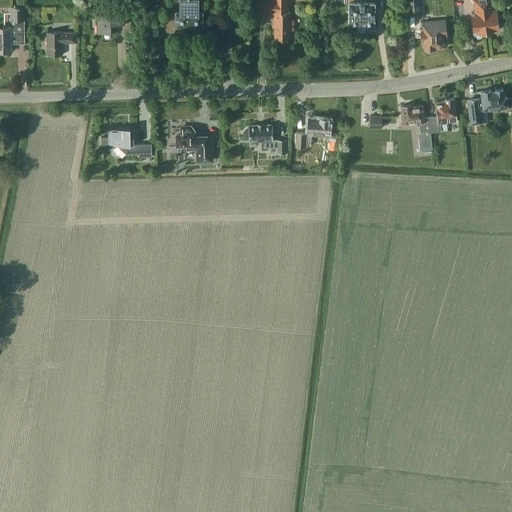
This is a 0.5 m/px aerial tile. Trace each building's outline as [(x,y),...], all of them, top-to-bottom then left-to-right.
[(202,25),(202,11),(198,11),(197,0),(178,0),(179,11),(175,11),(175,25),(202,25)] [(266,13),(273,13),(273,26),(275,26),(275,38),(290,38),(290,29),(294,29),(293,20),(289,20),(289,12),(287,12),(286,0),(258,0),(259,12),(266,12),(266,13)] [(408,0),(409,13),(419,13),(418,0),(408,0)] [(497,23),(502,22),(501,14),(496,15),(496,9),(491,9),(490,0),(472,0),(474,14),(470,14),(473,36),(474,36),(475,37),(477,38),(478,38),(481,37),(481,36),(489,35),(488,31),(498,30),(497,23)] [(373,28),(374,3),(348,2),(348,27),(373,28)] [(0,26),(0,51),(11,51),(11,43),(25,43),(24,5),(10,6),(10,8),(8,11),(10,12),(11,26),(0,26)] [(110,24),(124,24),(123,9),(109,9),(109,14),(96,14),(96,34),(110,34),(110,24)] [(443,34),(445,34),(444,20),(422,21),(422,29),(419,29),(420,39),(423,39),(424,49),(425,48),(427,51),(430,50),(432,48),(444,47),(443,34)] [(62,43),(76,43),(76,32),(62,32),(62,31),(46,32),(46,55),(62,55),(62,43)] [(485,110),(511,107),(511,98),(506,98),(506,96),(503,96),(502,89),(479,91),(480,99),(466,101),(469,124),(486,122),(485,110)] [(428,118),(430,132),(440,130),(440,131),(447,130),(446,123),(447,122),(446,116),(448,115),(449,121),(456,120),(453,97),(444,98),(444,100),(434,102),(436,117),(428,118)] [(432,148),(430,132),(428,118),(424,119),(422,105),(411,107),(411,104),(401,106),(403,116),(400,116),(401,123),(415,121),(415,123),(419,123),(420,131),(421,136),(418,136),(420,150),(432,148)] [(381,115),(370,115),(369,128),(381,128),(381,115)] [(311,133),(312,134),(321,134),(321,136),(330,136),(331,127),(333,125),(333,121),(331,119),(329,119),(329,118),(308,117),(307,133),(296,132),(295,147),(305,147),(305,145),(310,145),(311,133)] [(277,153),(286,153),(285,139),(272,139),(272,124),(263,124),(263,123),(257,123),(257,124),(248,125),(248,128),(247,128),(244,129),(243,131),(243,134),(245,136),(247,138),(248,138),(248,141),(263,140),(263,147),(277,147),(277,153)] [(211,160),(211,134),(210,133),(195,134),(195,129),(191,126),(183,126),(182,126),(181,126),(181,127),(181,135),(176,135),(176,146),(184,146),(184,149),(196,148),(196,161),(211,160)] [(117,144),(126,153),(139,153),(139,156),(151,156),(152,156),(151,142),(150,142),(150,143),(134,143),(133,136),(134,136),(130,136),(130,127),(108,127),(109,136),(102,136),(101,136),(102,150),(102,149),(110,149),(110,144),(117,144)]
